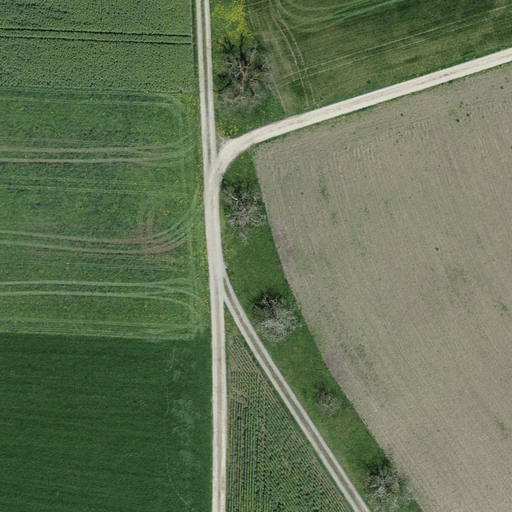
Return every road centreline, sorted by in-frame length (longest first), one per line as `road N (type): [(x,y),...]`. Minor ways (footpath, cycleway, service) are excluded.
road 1 (track): [(213,511),(213,169)]
road 2 (track): [(511,54),(236,145),(213,169)]
road 3 (track): [(363,511),(218,282)]
road 4 (track): [(213,169),(206,0)]
